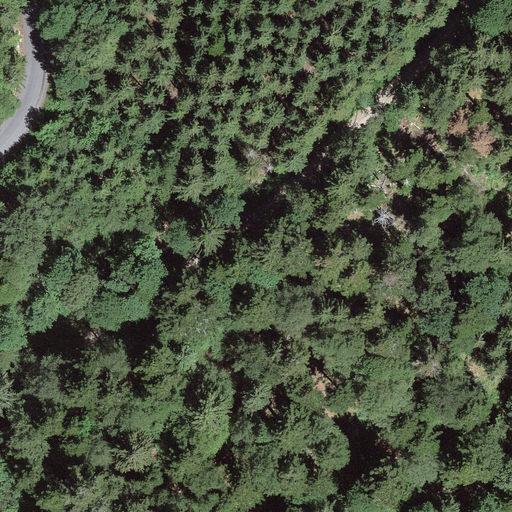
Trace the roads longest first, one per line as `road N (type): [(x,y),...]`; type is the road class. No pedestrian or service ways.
road 1 (track): [(0,412),(176,284),(387,104),(476,0)]
road 2 (unclassified): [(0,146),(17,128),(36,75),(31,0)]
